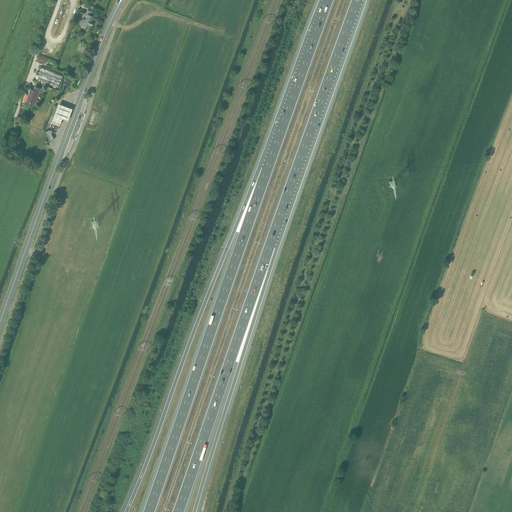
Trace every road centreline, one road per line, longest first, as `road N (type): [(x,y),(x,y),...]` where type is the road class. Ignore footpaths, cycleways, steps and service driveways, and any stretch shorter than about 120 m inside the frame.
road 1 (track): [(231,511),(294,304),(306,294),(408,0)]
road 2 (motorway): [(267,169),(226,249),(126,511)]
road 3 (motorway): [(267,169),(149,511)]
road 4 (secondary): [(0,322),(114,14)]
road 5 (motorway): [(178,511),(269,246)]
road 6 (motorway): [(195,511),(269,246)]
road 7 (motorway): [(269,246),(357,0)]
road 8 (motorway): [(328,0),(267,169)]
